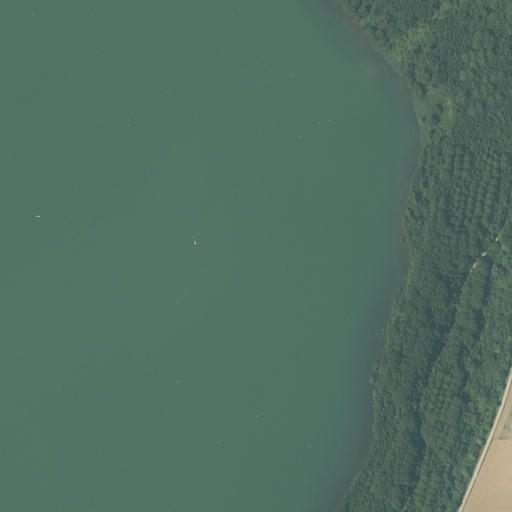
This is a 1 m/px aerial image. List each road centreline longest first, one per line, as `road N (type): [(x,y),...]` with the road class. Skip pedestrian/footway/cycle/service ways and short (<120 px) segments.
road 1 (track): [(511,176),(503,228),(464,277),(453,325),(420,397),(423,460),(402,511)]
road 2 (track): [(460,511),(511,375)]
